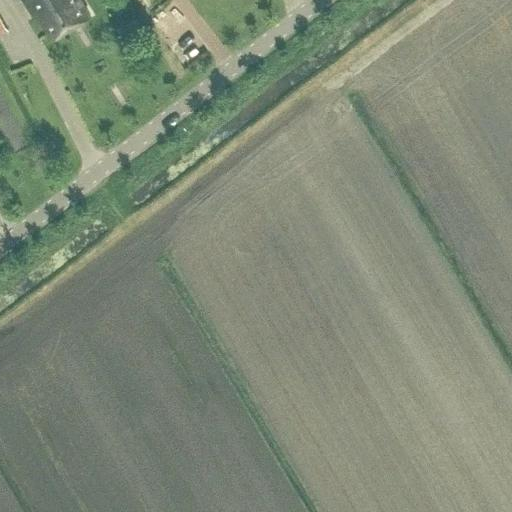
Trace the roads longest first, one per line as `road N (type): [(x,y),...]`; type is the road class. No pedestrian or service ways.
road 1 (unclassified): [(0,241),(320,0)]
road 2 (track): [(441,0),(332,80)]
